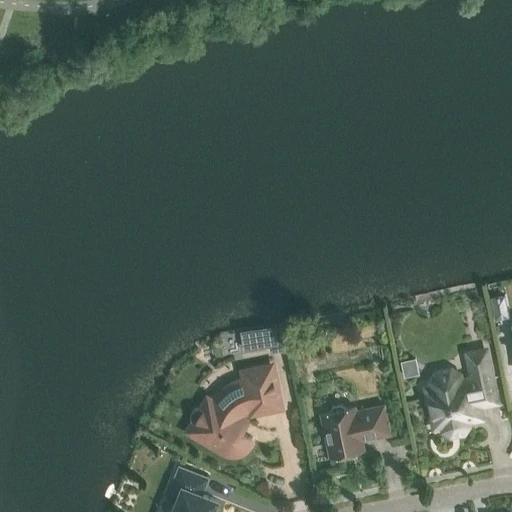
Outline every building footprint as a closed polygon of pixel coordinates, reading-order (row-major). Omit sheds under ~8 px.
[(280,324),(262,327),(267,353),(285,350),(280,324)] [(497,401),(489,361),(470,365),(473,378),(461,380),(460,375),(451,369),(436,372),(431,381),(434,395),(428,396),(432,418),(440,417),(443,431),(451,436),(463,433),(468,425),(467,419),(475,417),(475,419),(482,418),(480,405),(497,401)] [(266,368),(263,366),(252,368),(248,372),(245,372),(248,383),(236,388),(226,396),(217,405),(208,400),(203,408),(201,408),(200,408),(199,408),(197,408),(195,409),(193,411),(193,412),(192,413),(192,414),(192,416),(192,417),(193,419),(194,421),(195,422),(190,430),(193,432),(194,436),(204,442),(208,441),(224,451),(225,449),(228,451),(231,452),(234,452),(236,452),(238,451),(241,450),(243,448),(245,447),(246,448),(248,446),(249,445),(250,443),(250,441),(250,440),(251,441),(252,440),(242,434),(248,423),(237,417),(241,412),(247,409),(252,406),(253,411),(279,406),(271,367),(266,368)] [(345,406),(341,404),(333,406),(331,409),(331,411),(322,413),(331,457),(354,452),(353,444),(362,442),(362,440),(390,434),(384,405),(356,411),(355,406),(345,408),(345,406)] [(206,479),(180,468),(169,496),(178,499),(173,511),(212,511),(217,500),(200,494),(206,479)]
